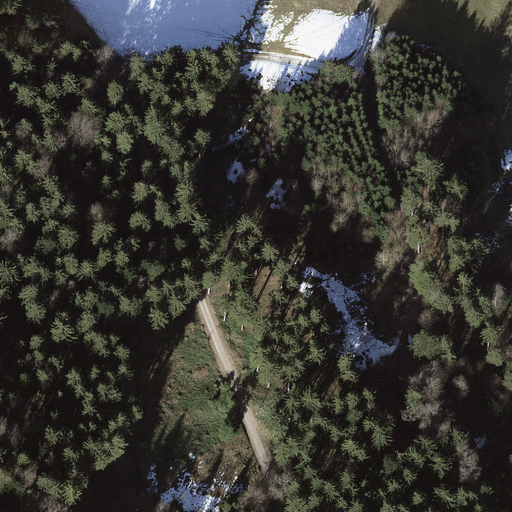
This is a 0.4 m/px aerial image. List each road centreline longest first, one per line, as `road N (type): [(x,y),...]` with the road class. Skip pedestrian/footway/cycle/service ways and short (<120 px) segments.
road 1 (track): [(359,65),(411,261),(405,350),(412,376),(448,413),(494,511)]
road 2 (track): [(283,511),(113,67)]
road 3 (track): [(59,0),(113,67),(271,59),(346,71),(367,48),(375,0)]
